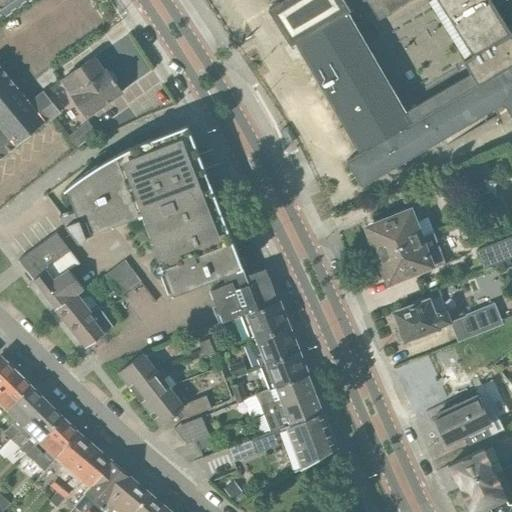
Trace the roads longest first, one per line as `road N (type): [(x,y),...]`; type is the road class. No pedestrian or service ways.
road 1 (tertiary): [(416,511),(281,221),(151,0)]
road 2 (residential): [(216,511),(0,320)]
